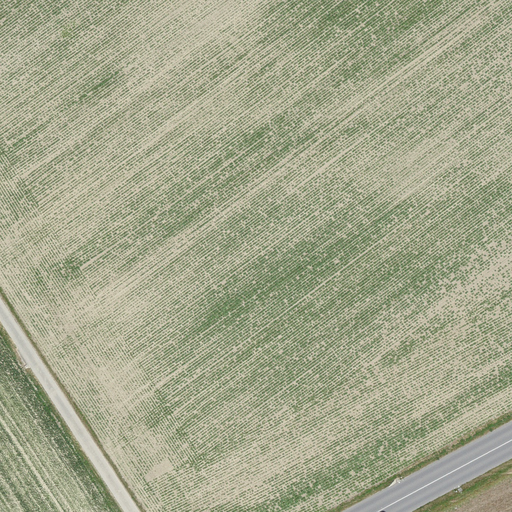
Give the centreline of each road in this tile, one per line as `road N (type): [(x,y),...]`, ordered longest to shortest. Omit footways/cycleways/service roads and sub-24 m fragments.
road 1 (track): [(0,308),(131,511)]
road 2 (secondary): [(511,434),(371,511)]
